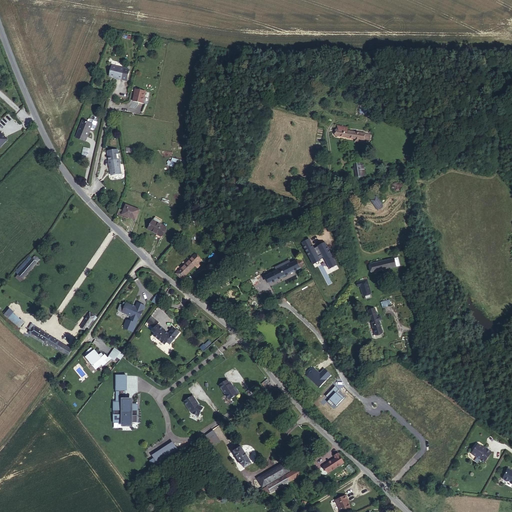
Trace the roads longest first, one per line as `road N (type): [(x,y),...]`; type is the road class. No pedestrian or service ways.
road 1 (tertiary): [(0,32),(34,115),(86,201),(227,328)]
road 2 (unknown): [(277,382),(193,440),(171,435),(163,394),(234,336)]
road 3 (track): [(144,257),(0,445)]
road 4 (tertiary): [(227,328),(386,492)]
road 5 (residential): [(368,402),(287,305),(227,328)]
road 6 (residential): [(386,492),(424,444),(380,402)]
